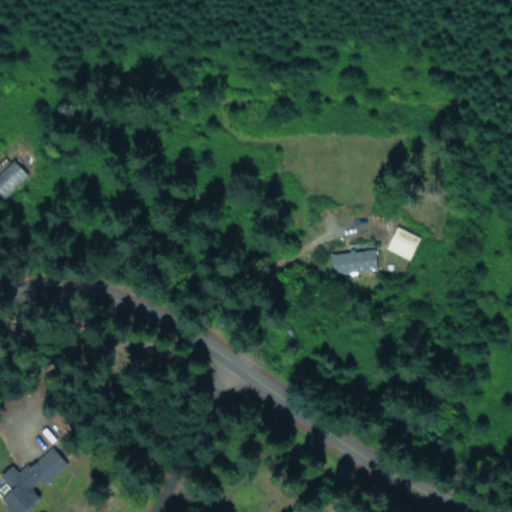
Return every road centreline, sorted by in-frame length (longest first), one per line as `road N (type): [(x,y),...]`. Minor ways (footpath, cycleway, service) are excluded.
road 1 (residential): [(0,263),(37,266),(156,302),(325,420),(487,511)]
road 2 (residential): [(58,274),(18,347),(0,417)]
